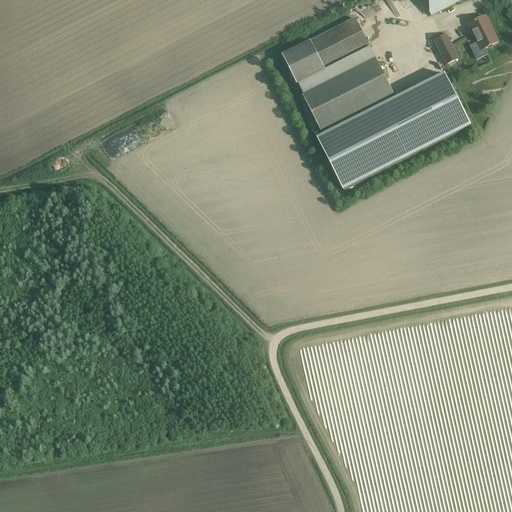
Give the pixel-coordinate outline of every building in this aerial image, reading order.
[(424,0),(433,17),(465,0),(424,0)] [(482,51),(489,48),(498,43),(485,18),(469,26),(482,51)] [(282,57),(297,86),(371,49),(357,20),(282,57)] [(446,35),(434,41),(446,66),(458,60),(446,35)] [(323,135),(396,98),(377,61),(304,98),(323,135)] [(445,75),(317,140),(344,192),(471,128),(445,75)]
